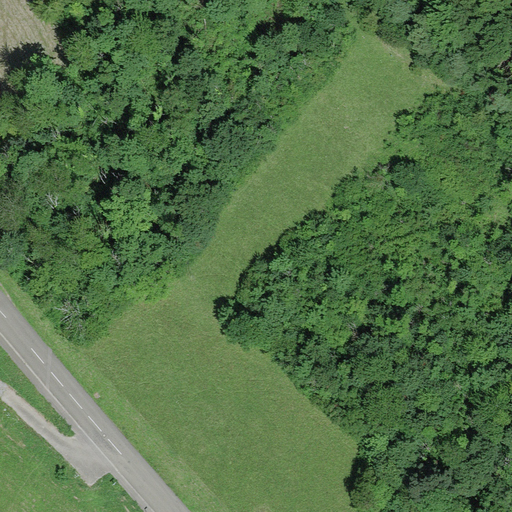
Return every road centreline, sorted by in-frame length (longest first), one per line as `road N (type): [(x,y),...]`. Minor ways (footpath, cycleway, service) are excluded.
road 1 (residential): [(175,511),(0,316)]
road 2 (track): [(107,436),(82,454),(0,378)]
